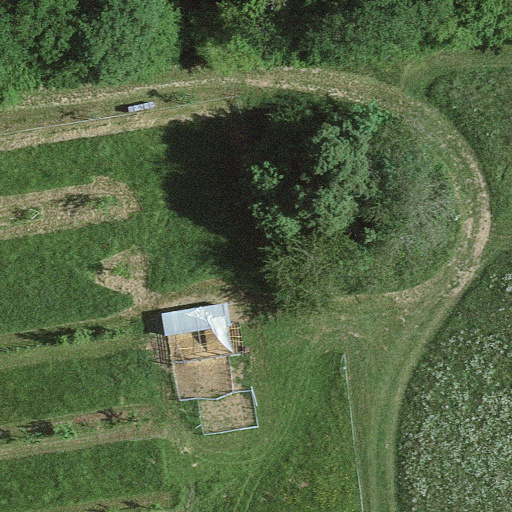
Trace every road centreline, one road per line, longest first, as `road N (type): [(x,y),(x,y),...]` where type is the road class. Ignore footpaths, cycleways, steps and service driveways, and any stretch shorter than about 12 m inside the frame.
road 1 (track): [(239,2),(277,289),(335,376),(377,511)]
road 2 (track): [(0,23),(260,0)]
